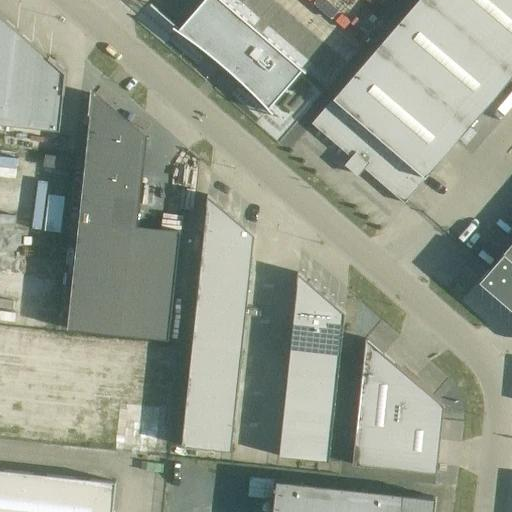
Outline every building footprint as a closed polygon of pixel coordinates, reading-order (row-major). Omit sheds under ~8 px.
[(223,0),(204,0),(178,31),(212,56),(214,53),(242,77),(239,79),(269,109),(304,69),(223,0)] [(511,0),(419,0),(312,123),(353,158),(346,165),(358,175),(364,168),(405,203),(408,200),(432,172),(432,171),(511,78),(511,0)] [(67,72),(0,13),(0,124),(60,131),(64,95),(65,95),(67,72)] [(91,115),(68,329),(169,340),(181,230),(138,225),(148,135),(92,88),(89,115),(91,115)] [(208,196),(182,447),(232,452),(255,236),(208,196)] [(503,255),(480,281),(511,308),(511,244),(503,254),(503,255)] [(299,275),(279,457),(328,462),(344,313),(299,275)] [(366,338),(353,464),(437,473),(444,405),(366,338)] [(0,511),(113,511),(117,482),(0,469),(0,511)] [(435,511),(437,497),(277,481),(273,511),(435,511)]
